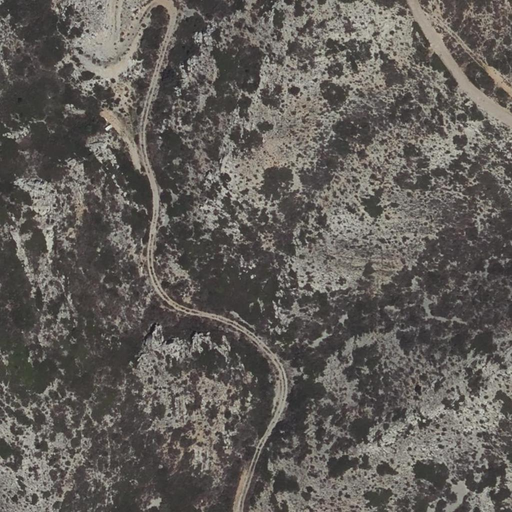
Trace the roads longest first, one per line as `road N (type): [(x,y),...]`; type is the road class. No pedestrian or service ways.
road 1 (track): [(119,0),(112,35),(121,50),(156,2),(169,1),(173,10),(139,137),(158,201),(156,281),(170,304),(242,329),(282,368),(284,393),(242,511)]
road 2 (track): [(408,0),(456,87),(511,118)]
